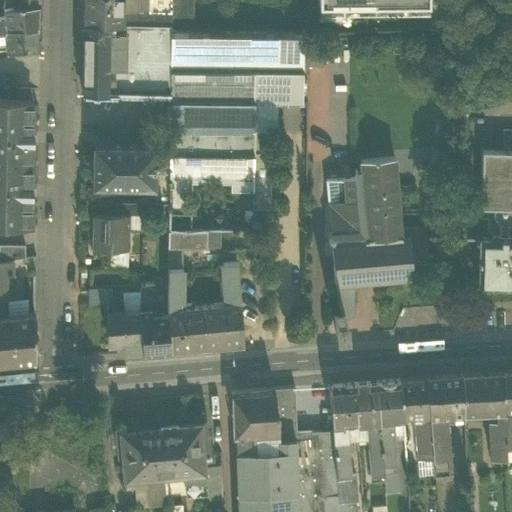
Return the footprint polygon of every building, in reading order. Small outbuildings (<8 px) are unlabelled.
[(83,24),(122,24),(123,15),(122,0),(83,0),(83,24)] [(122,0),(123,15),(130,15),(130,11),(170,11),(170,0),(122,0)] [(0,28),(40,23),(40,2),(13,5),(2,6),(4,16),(0,16),(0,28)] [(170,26),(170,11),(130,11),(130,15),(123,15),(122,24),(170,26)] [(39,45),(40,23),(0,28),(0,41),(4,41),(6,50),(39,45)] [(170,28),(170,26),(122,24),(83,24),(82,91),(82,93),(118,94),(118,92),(157,93),(169,93),(170,28)] [(169,130),(254,132),(255,101),(277,101),(302,101),(302,100),(302,80),(302,66),(303,43),(303,29),(170,28),(169,93),(169,130)] [(302,66),(322,66),(322,43),(303,43),(302,66)] [(302,100),(311,100),(311,80),(302,80),(302,100)] [(0,163),(31,164),(32,143),(33,143),(33,131),(32,131),(32,102),(0,101),(0,163)] [(276,132),(277,101),(255,101),(254,132),(267,132),(276,132)] [(219,229),(252,230),(253,207),(253,176),(253,152),(254,150),(254,132),(169,130),(169,145),(168,203),(168,206),(190,207),(190,212),(189,227),(189,228),(207,229),(219,229)] [(254,132),(254,150),(267,150),(267,132),(254,132)] [(154,202),(168,203),(169,145),(93,144),(93,184),(153,185),(154,202)] [(271,150),(267,150),(254,150),(253,152),(253,176),(253,207),(270,207),(271,150)] [(487,229),(491,233),(493,232),(507,232),(507,228),(507,222),(511,222),(511,150),(481,150),(480,205),(476,205),(476,217),(487,217),(487,229)] [(360,159),(361,168),(367,238),(401,235),(400,229),(394,156),(360,159)] [(31,184),(31,164),(0,163),(0,225),(31,226),(31,197),(32,197),(32,184),(31,184)] [(331,241),(367,238),(361,168),(354,169),(355,176),(337,177),(339,201),(327,202),(330,231),(328,233),(328,237),(331,241)] [(128,229),(142,229),(142,203),(115,202),(115,214),(128,214),(128,229)] [(154,213),(168,213),(168,211),(168,206),(168,203),(154,202),(154,213)] [(92,251),(109,251),(110,249),(128,249),(128,229),(128,214),(115,214),(93,213),(92,251)] [(167,245),(206,245),(207,229),(189,228),(189,227),(168,226),(167,245)] [(331,241),(337,282),(338,282),(353,281),(412,276),(412,269),(429,268),(427,240),(424,240),(423,227),(400,229),(401,235),(367,238),(331,241)] [(207,229),(206,245),(219,245),(219,229),(207,229)] [(509,232),(507,232),(493,232),(491,233),(491,234),(491,236),(478,236),(478,237),(477,283),(492,284),(509,285),(509,284),(511,284),(511,236),(508,236),(509,232)] [(0,243),(0,260),(14,259),(25,257),(25,244),(0,243)] [(14,273),(14,259),(0,260),(0,295),(5,296),(6,296),(7,273),(14,273)] [(167,267),(167,307),(181,306),(181,301),(183,298),(182,267),(167,267)] [(229,297),(229,301),(239,300),(237,267),(223,268),(226,294),(229,297)] [(139,311),(139,313),(142,351),(170,348),(167,313),(154,314),(153,310),(152,309),(153,281),(140,280),(139,311)] [(338,282),(340,314),(344,314),(344,318),(353,314),(353,281),(338,282)] [(90,303),(111,303),(112,289),(90,289),(90,303)] [(242,342),(239,300),(229,301),(202,304),(201,304),(181,306),(167,307),(167,313),(170,348),(242,342)] [(137,351),(142,351),(139,313),(125,314),(124,309),(106,310),(109,343),(124,342),(125,352),(137,351)] [(0,361),(34,359),(34,314),(34,312),(33,312),(5,315),(0,315),(0,361)] [(344,331),(343,314),(323,315),(323,332),(344,331)] [(506,456),(511,455),(511,370),(503,371),(504,410),(506,456)] [(460,412),(496,411),(504,410),(503,371),(458,373),(460,412)] [(457,413),(460,412),(458,373),(426,376),(430,416),(457,413)] [(420,415),(421,419),(430,419),(430,416),(426,376),(399,378),(402,416),(420,415)] [(403,429),(402,416),(399,378),(375,380),(380,431),(387,430),(403,429)] [(370,473),(383,472),(380,431),(375,380),(352,382),(356,433),(366,432),(370,473)] [(346,433),(356,433),(352,382),(328,384),(332,430),(333,448),(336,475),(350,474),(350,473),(346,433)] [(234,417),(238,511),(298,511),(296,431),(295,419),(294,386),(231,392),(231,417),(234,417)] [(506,456),(504,410),(496,411),(496,419),(488,419),(490,461),(506,460),(506,456)] [(458,421),(457,413),(430,416),(430,419),(433,457),(434,476),(449,475),(447,456),(449,456),(446,422),(458,421)] [(311,419),(295,419),(296,431),(311,431),(311,419)] [(433,457),(430,419),(421,419),(418,419),(416,419),(415,421),(414,422),(417,459),(433,457)] [(159,426),(164,476),(183,474),(184,479),(205,477),(204,466),(203,450),(207,450),(204,420),(179,422),(179,424),(159,426)] [(145,477),(164,476),(159,426),(140,428),(140,425),(114,428),(115,434),(110,434),(111,452),(116,452),(117,458),(121,457),(124,484),(134,483),(145,482),(145,477)] [(298,511),(320,511),(316,449),(333,448),(332,430),(311,431),(296,431),(298,511)] [(387,432),(387,430),(380,431),(383,472),(396,471),(393,435),(390,434),(387,432)] [(320,511),(338,511),(336,475),(333,448),(316,449),(320,511)] [(207,506),(209,511),(222,510),(221,465),(204,466),(205,477),(207,493),(198,494),(201,496),(204,499),(206,503),(207,506)] [(355,472),(350,473),(350,474),(336,475),(338,511),(356,511),(355,499),(357,499),(355,472)] [(185,495),(198,494),(207,493),(205,477),(184,479),(185,495)]
